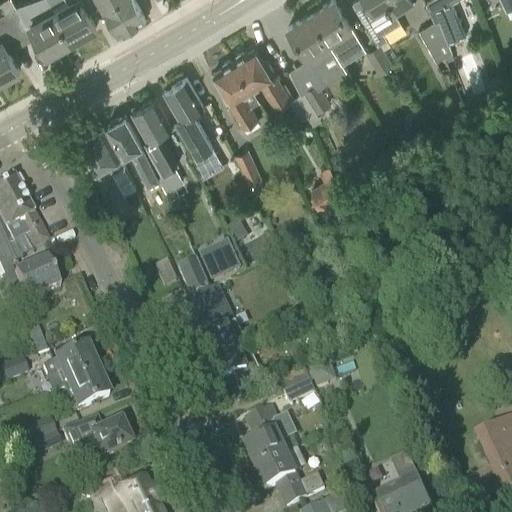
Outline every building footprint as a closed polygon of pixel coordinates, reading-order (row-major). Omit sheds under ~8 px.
[(47,0),(55,12),(71,41),(95,27),(82,3),(88,0),(47,0)] [(137,24),(145,20),(134,0),(97,0),(117,35),(126,31),(137,25),(137,24)] [(364,50),(344,16),(334,0),(331,0),(310,13),(328,42),(341,64),(364,50)] [(411,2),(409,0),(354,0),(352,2),(378,44),(378,45),(387,39),(382,31),(399,20),(394,12),(411,2)] [(428,0),(425,2),(434,22),(437,20),(447,46),(465,38),(457,15),(450,3),(454,0),(428,0)] [(511,0),(500,0),(506,13),(511,10),(511,0)] [(71,41),(55,12),(40,20),(34,9),(21,16),(16,7),(5,13),(19,39),(33,31),(47,55),(71,41)] [(0,80),(19,70),(5,46),(19,39),(5,13),(0,16),(0,80)] [(310,13),(287,27),(307,59),(315,72),(326,65),(322,60),(334,52),(328,42),(310,13)] [(437,20),(434,22),(430,24),(418,31),(435,62),(450,53),(446,44),(437,20)] [(378,44),(365,52),(379,75),(381,73),(392,67),(378,45),(378,44)] [(254,48),(234,60),(251,90),(261,84),(276,108),(279,107),(280,109),(288,105),(286,102),(291,100),(276,77),(266,60),(262,62),(254,48)] [(234,60),(213,72),(222,86),(218,88),(243,128),(258,119),(251,107),(259,102),(251,90),(234,60)] [(186,77),(163,90),(180,119),(176,121),(196,155),(192,157),(195,164),(214,153),(192,113),(203,107),(186,77)] [(317,85),(304,92),(316,113),(329,105),(317,85)] [(511,99),(506,86),(491,93),(496,106),(511,99)] [(171,127),(164,116),(154,98),(132,111),(148,140),(144,142),(154,159),(162,172),(177,164),(160,133),(171,127)] [(125,115),(107,125),(117,143),(124,155),(131,152),(147,184),(158,179),(135,133),(125,115)] [(125,165),(113,145),(104,127),(76,143),(115,214),(129,206),(110,173),(125,165)] [(389,135),(393,142),(400,138),(395,131),(389,135)] [(248,149),(235,155),(254,196),(267,190),(248,149)] [(13,178),(0,184),(0,220),(6,231),(15,246),(27,239),(33,250),(48,242),(49,241),(13,178)] [(333,178),(311,192),(314,197),(320,208),(343,194),(333,178)] [(236,224),(227,229),(236,245),(245,240),(236,224)] [(0,270),(3,278),(0,279),(0,288),(10,311),(26,303),(13,275),(8,264),(13,262),(2,237),(4,236),(0,227),(0,270)] [(284,241),(280,252),(290,255),(294,244),(284,241)] [(270,255),(272,259),(280,255),(277,249),(270,255)] [(211,283),(223,278),(210,251),(198,256),(211,283)] [(13,275),(26,303),(59,289),(46,260),(13,275)] [(162,286),(174,281),(165,260),(152,266),(162,286)] [(196,261),(177,270),(191,299),(207,292),(209,291),(196,261)] [(439,299),(472,284),(461,263),(429,278),(439,299)] [(339,272),(304,287),(310,300),(345,284),(339,272)] [(191,299),(189,300),(201,325),(191,330),(197,342),(195,343),(195,342),(194,343),(205,365),(245,346),(235,324),(232,326),(228,317),(222,304),(214,288),(209,291),(207,292),(191,299)] [(36,329),(26,333),(35,355),(46,351),(36,329)] [(245,346),(205,365),(215,387),(230,380),(234,388),(231,389),(237,403),(271,387),(265,373),(259,376),(245,346)] [(85,348),(42,368),(45,376),(45,380),(51,394),(64,388),(66,387),(66,386),(96,373),(85,348)] [(0,385),(27,374),(21,361),(0,370),(0,385)] [(315,366),(318,384),(332,382),(329,364),(315,366)] [(283,393),(308,382),(303,370),(278,381),(283,393)] [(66,387),(64,388),(69,400),(64,403),(69,414),(107,397),(96,373),(66,386),(66,387)] [(314,393),(308,382),(283,393),(289,405),(314,393)] [(256,443),(244,448),(254,470),(292,452),(285,455),(279,443),(294,436),(286,418),(277,422),(271,409),(246,421),(253,435),(255,434),(259,442),(256,443)] [(81,425),(61,433),(74,459),(74,460),(81,457),(82,459),(81,463),(84,469),(87,470),(88,473),(105,465),(103,460),(112,456),(130,447),(129,444),(129,441),(127,436),(125,435),(119,423),(101,432),(95,419),(81,425)] [(511,421),(476,437),(492,471),(464,484),(465,486),(474,504),(502,491),(503,494),(511,489),(511,421)] [(24,431),(30,445),(45,439),(54,436),(49,422),(24,431)] [(54,436),(45,439),(49,451),(59,447),(54,436)] [(292,452),(254,470),(264,492),(279,485),(282,493),(280,494),(286,508),(323,491),(317,477),(299,485),(293,474),(300,471),(296,451),(292,453),(292,452)] [(119,473),(88,488),(90,493),(91,492),(94,500),(101,496),(108,511),(148,511),(156,508),(156,509),(159,507),(151,491),(148,492),(144,483),(127,491),(119,473)] [(432,511),(415,475),(414,475),(414,476),(399,483),(399,482),(397,483),(398,483),(369,497),(375,511),(432,511)] [(336,511),(352,505),(347,492),(303,511),(336,511)]
